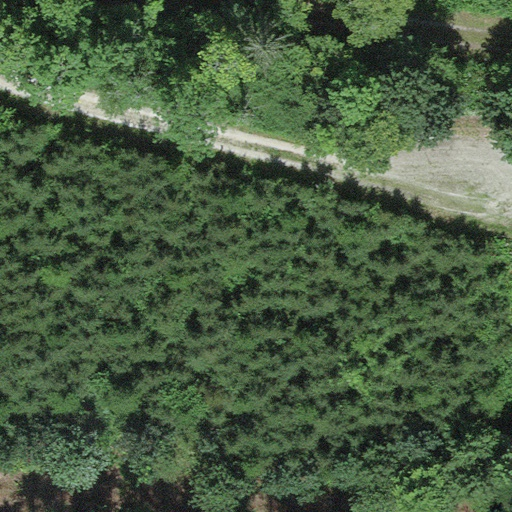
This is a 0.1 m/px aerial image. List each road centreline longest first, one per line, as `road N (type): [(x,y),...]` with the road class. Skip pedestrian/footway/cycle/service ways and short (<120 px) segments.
road 1 (track): [(0,66),(298,156),(488,181)]
road 2 (track): [(101,0),(511,47)]
